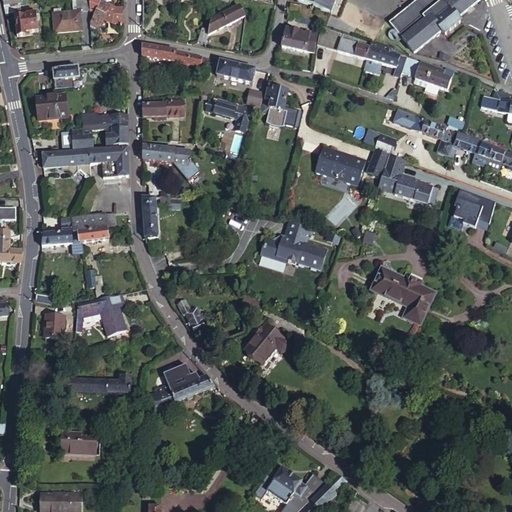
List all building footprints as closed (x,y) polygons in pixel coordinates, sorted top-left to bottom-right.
[(71,12),(77,11),(80,11),(80,14),(88,13),(87,11),(87,0),(79,0),(80,1),(70,2),(71,12)] [(100,3),(99,0),(87,0),(87,11),(93,14),(89,22),(89,27),(97,31),(101,21),(108,7),(100,3)] [(308,0),(306,7),(331,17),(337,0),(308,0)] [(389,22),(403,40),(448,4),(446,0),(418,0),(419,0),(411,5),(389,22)] [(453,0),(448,4),(403,40),(409,48),(414,54),(441,32),(444,36),(462,22),(459,19),(482,1),(481,0),(453,0)] [(223,15),(231,11),(228,4),(219,8),(223,15)] [(18,12),(17,5),(4,6),(5,9),(6,14),(16,14),(16,18),(14,18),(15,37),(23,37),(23,33),(36,32),(34,14),(30,14),(30,11),(18,12)] [(218,18),(216,19),(221,29),(245,17),(240,6),(231,11),(223,15),(221,16),(218,18)] [(113,10),(108,7),(101,21),(109,26),(120,25),(121,9),(113,10)] [(300,9),(292,7),(290,15),(298,17),(300,9)] [(365,9),(358,27),(378,36),(386,17),(365,9)] [(77,11),(71,12),(59,13),(51,14),(53,33),(79,30),(77,11)] [(216,19),(214,16),(212,17),(211,22),(208,35),(221,29),(216,19)] [(318,25),(294,17),(293,23),(317,30),(318,25)] [(198,44),(206,46),(208,35),(211,22),(206,20),(204,31),(200,30),(198,44)] [(286,30),(281,49),(313,55),(318,36),(286,30)] [(320,30),(317,47),(337,53),(342,37),(320,30)] [(206,46),(212,48),(214,37),(208,35),(206,46)] [(338,52),(352,57),(366,61),(371,45),(343,36),(342,37),(337,53),(338,52)] [(371,45),(366,61),(378,64),(393,69),(398,54),(371,45)] [(172,52),(142,47),(142,59),(200,69),(202,59),(193,57),(178,53),(172,52)] [(409,55),(402,53),(402,55),(399,64),(401,65),(402,62),(406,63),(407,59),(409,55)] [(399,64),(402,55),(398,54),(393,69),(397,70),(399,64)] [(366,61),(352,57),(351,63),(364,66),(366,61)] [(420,64),(407,59),(406,63),(401,75),(415,79),(420,64)] [(378,64),(366,61),(364,66),(376,70),(378,64)] [(401,65),(399,64),(397,70),(394,77),(400,79),(401,75),(406,63),(402,62),(401,65)] [(247,69),(219,63),(216,78),(252,86),(256,71),(247,69)] [(420,64),(415,79),(414,80),(427,85),(432,68),(420,64)] [(52,70),(53,81),(70,79),(78,78),(77,68),(54,70),(52,70)] [(427,85),(447,92),(447,90),(451,80),(452,75),(432,68),(427,85)] [(53,81),(54,89),(71,87),(70,79),(53,81)] [(425,89),(427,85),(414,80),(413,85),(425,89)] [(456,82),(451,80),(447,90),(452,91),(456,82)] [(262,114),(268,116),(269,110),(284,113),(289,93),(274,89),(275,85),(270,84),(262,114)] [(249,91),(247,105),(253,106),(254,106),(257,93),(249,91)] [(509,96),(495,92),(491,111),(507,115),(511,116),(511,102),(509,102),(509,96)] [(263,94),(257,93),(254,106),(261,108),(263,94)] [(39,100),(40,122),(68,120),(66,98),(39,100)] [(173,104),(173,117),(190,117),(190,101),(174,101),(173,104)] [(208,102),(206,112),(247,123),(251,109),(238,106),(238,107),(237,110),(233,109),(208,102)] [(143,104),(143,117),(173,117),(173,104),(143,104)] [(288,114),(284,113),(269,110),(268,116),(265,125),(267,126),(269,127),(272,128),(274,129),(277,129),(281,130),(284,130),(288,114)] [(83,133),(96,132),(110,130),(109,120),(110,120),(110,117),(96,119),(96,121),(82,123),(83,133)] [(402,128),(409,131),(413,121),(413,120),(406,117),(403,118),(400,126),(402,128)] [(127,129),(127,118),(110,120),(109,120),(110,130),(127,129)] [(451,118),(448,125),(461,130),(464,122),(462,122),(457,120),(451,118)] [(427,122),(424,121),(423,125),(413,121),(409,131),(431,139),(434,130),(426,127),(427,122)] [(127,145),(127,129),(110,130),(110,136),(105,137),(106,147),(126,145),(127,145)] [(110,136),(110,130),(96,132),(97,138),(98,151),(126,149),(126,145),(106,147),(105,137),(110,136)] [(444,133),(434,130),(431,139),(440,142),(449,145),(452,136),(444,133)] [(61,136),(62,150),(73,149),(71,136),(82,135),(83,139),(97,138),(96,132),(61,136)] [(239,154),(245,135),(236,132),(230,151),(239,154)] [(373,133),(367,148),(374,150),(379,135),(373,133)] [(73,149),(73,153),(89,152),(98,151),(97,138),(83,139),(82,135),(71,136),(73,149)] [(379,135),(374,150),(389,156),(394,140),(379,135)] [(468,136),(466,141),(471,142),(493,150),(495,146),(468,136)] [(449,145),(440,142),(436,154),(447,158),(452,147),(449,145)] [(471,142),(467,152),(490,160),(493,150),(471,142)] [(495,146),(493,150),(510,156),(511,152),(495,146)] [(316,174),(329,179),(330,175),(346,180),(345,184),(359,188),(367,162),(354,157),(352,161),(336,155),(337,152),(324,148),(316,174)] [(128,178),(126,149),(98,151),(89,152),(90,165),(103,164),(103,179),(126,178),(128,178)] [(143,149),(143,163),(173,167),(175,170),(187,171),(188,162),(189,154),(143,149)] [(389,156),(374,150),(367,175),(382,179),(389,156)] [(510,156),(493,150),(490,160),(502,165),(510,167),(511,167),(511,152),(510,156)] [(69,168),(90,166),(90,165),(89,152),(73,153),(62,154),(43,155),(44,171),(62,169),(69,168)] [(354,157),(337,152),(336,155),(352,161),(354,157)] [(389,156),(382,179),(391,182),(393,174),(397,159),(389,156)] [(502,165),(490,160),(487,168),(500,172),(502,165)] [(199,174),(188,162),(187,171),(175,170),(186,184),(199,174)] [(85,179),(91,179),(90,166),(69,168),(69,172),(74,177),(77,172),(85,179)] [(393,174),(391,182),(387,193),(428,207),(434,190),(411,182),(411,180),(393,174)] [(329,179),(345,184),(346,180),(330,175),(329,179)] [(486,230),(496,203),(459,189),(449,216),(486,230)] [(438,191),(434,190),(428,207),(432,208),(438,191)] [(378,191),(376,198),(383,201),(386,193),(378,191)] [(142,199),(145,239),(157,238),(154,200),(142,199)] [(16,210),(0,209),(0,232),(1,232),(2,227),(5,227),(5,222),(15,222),(16,210)] [(73,226),(73,231),(74,234),(79,233),(107,230),(108,230),(107,228),(106,215),(106,214),(73,218),(73,226)] [(106,215),(107,228),(117,227),(116,214),(106,215)] [(310,231),(291,225),(285,243),(281,242),(275,244),(266,241),(260,258),(285,266),(286,263),(319,274),(325,255),(304,248),(307,238),(310,231)] [(107,230),(79,233),(80,245),(109,242),(108,230),(107,230)] [(0,232),(0,263),(19,264),(19,252),(8,251),(9,233),(1,232),(0,232)] [(43,236),(42,248),(72,246),(71,234),(64,234),(43,236)] [(86,272),(89,298),(89,301),(102,298),(99,277),(93,278),(92,271),(86,272)] [(382,272),(374,292),(410,309),(405,320),(421,326),(434,296),(382,272)] [(120,303),(118,295),(102,298),(89,301),(77,303),(76,334),(82,335),(82,320),(100,315),(105,313),(105,311),(112,309),(111,306),(120,303)] [(121,295),(118,295),(120,303),(111,306),(112,309),(118,307),(124,305),(121,295)] [(37,297),(35,305),(48,307),(50,298),(37,297)] [(245,299),(243,313),(256,319),(263,307),(245,299)] [(186,317),(195,337),(206,332),(208,337),(214,334),(209,324),(203,327),(197,312),(190,315),(185,303),(179,306),(184,318),(186,317)] [(105,313),(100,315),(107,337),(126,331),(118,307),(112,309),(105,311),(105,313)] [(45,316),(45,339),(63,338),(62,316),(45,316)] [(266,326),(251,343),(269,358),(276,350),(281,354),(285,354),(290,349),(288,345),(278,336),(280,333),(273,326),(270,330),(266,326)] [(214,390),(205,378),(191,384),(182,366),(162,376),(166,385),(157,390),(162,413),(165,412),(164,409),(214,390)] [(61,381),(61,393),(130,395),(131,377),(121,377),(121,382),(61,381)] [(511,385),(501,382),(492,415),(509,420),(511,414),(511,385)] [(62,434),(61,454),(96,455),(96,436),(62,434)] [(291,511),(298,511),(326,485),(312,476),(304,488),(300,485),(300,483),(280,471),(279,472),(275,469),(261,489),(266,492),(264,494),(285,507),(286,506),(293,511),(291,511)] [(347,482),(339,476),(301,511),(320,511),(336,496),(332,493),(342,484),(344,486),(347,482)] [(40,495),(39,511),(70,511),(72,497),(40,495)] [(72,497),(70,511),(79,511),(81,497),(72,497)] [(362,511),(365,509),(352,502),(346,511),(362,511)]
